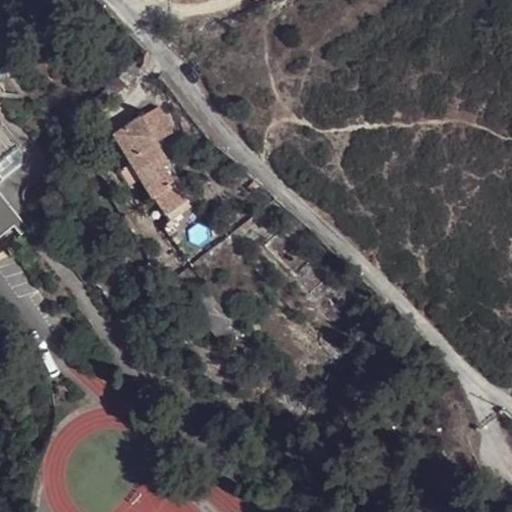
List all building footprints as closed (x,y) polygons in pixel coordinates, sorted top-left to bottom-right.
[(144,117),(142,115),(114,132),(152,196),(154,195),(176,182),(179,180),(176,172),(158,141),(174,131),(160,107),(144,117)] [(0,166),(22,150),(0,122),(0,166)] [(0,243),(18,231),(24,239),(33,232),(0,192),(0,191),(7,185),(0,177),(0,243)] [(176,182),(154,195),(163,210),(186,197),(176,182)] [(223,308),(205,285),(187,300),(206,322),(223,308)] [(223,308),(206,322),(223,342),(239,328),(223,308)] [(282,342),(297,331),(282,314),(261,331),(273,348),(282,342)] [(297,331),(282,342),(297,364),(301,361),(313,374),(332,356),(305,325),(297,331)]
